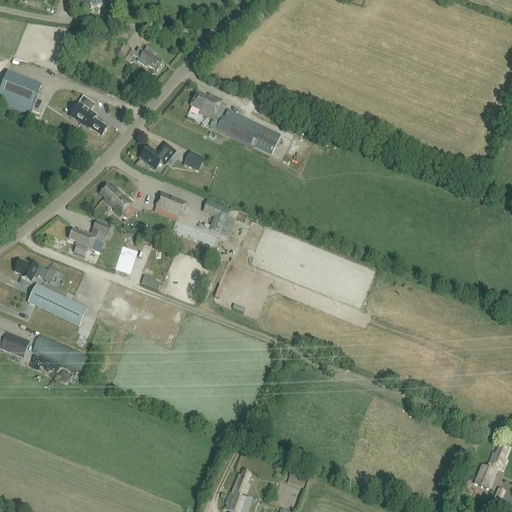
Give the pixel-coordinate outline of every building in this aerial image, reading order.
[(104,9),(105,0),(78,0),(77,10),(90,11),(91,8),(104,9)] [(123,47),(117,56),(128,64),(132,57),(138,61),(137,63),(146,69),(147,67),(156,73),(162,63),(152,57),(154,55),(154,53),(146,48),(143,52),(139,50),(136,54),(123,47)] [(0,90),(0,106),(28,118),(41,86),(7,73),(0,90)] [(208,98),(198,93),(191,107),(201,112),(200,114),(213,121),(210,128),(272,157),(281,137),(225,110),(227,107),(221,104),(221,102),(208,96),(208,98)] [(93,118),(96,114),(89,110),(93,104),(81,96),(69,117),(87,128),(87,127),(101,136),(107,126),(93,118)] [(165,167),(167,164),(176,153),(165,145),(157,155),(148,149),(142,158),(156,169),(161,164),(165,167)] [(205,160),(190,152),(184,166),(198,174),(205,160)] [(114,212),(113,213),(120,218),(132,205),(125,199),(124,200),(111,188),(110,190),(107,188),(100,195),(106,201),(104,203),(114,212)] [(155,208),(182,219),(188,204),(161,194),(155,208)] [(203,214),(214,218),(209,231),(221,235),(230,211),(208,202),(203,214)] [(74,219),(72,224),(87,231),(89,226),(74,219)] [(111,228),(96,222),(92,231),(108,237),(111,228)] [(76,244),(75,246),(90,253),(96,238),(98,233),(92,231),(91,236),(77,231),(76,233),(72,232),(69,241),(76,244)] [(87,251),(77,247),(73,256),(83,260),(87,251)] [(30,283),(34,276),(42,280),(46,272),(37,268),(38,268),(28,263),(27,265),(19,262),(13,274),(21,277),(20,279),(30,283)] [(145,278),(143,287),(159,291),(161,281),(145,278)] [(28,304),(79,329),(88,310),(37,286),(28,304)] [(0,350),(22,361),(30,344),(7,334),(0,350)] [(87,375),(94,359),(41,336),(34,353),(87,375)] [(93,344),(104,348),(106,343),(95,338),(93,344)] [(509,450),(500,446),(497,454),(494,453),(488,468),(483,466),(475,484),(490,490),(498,469),(502,471),(506,461),(505,461),(509,450)] [(292,470),(289,478),(300,482),(305,484),(308,476),(292,470)] [(245,497),(250,485),(247,484),(251,475),(244,472),(242,476),(239,475),(232,494),(230,493),(226,504),(228,505),(226,509),(224,508),(223,510),(228,511),(247,511),(253,499),(245,497)] [(493,504),(500,507),(506,493),(499,490),(493,504)]
